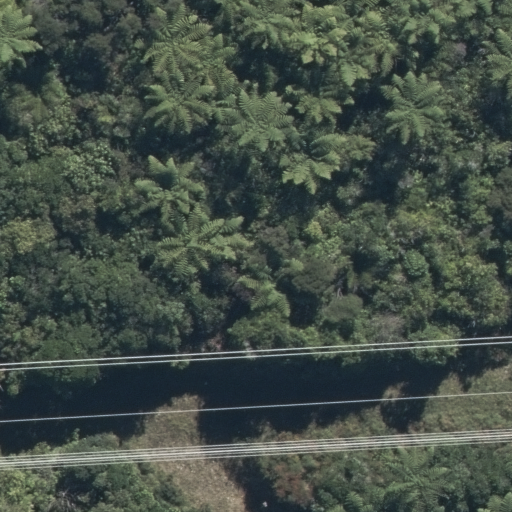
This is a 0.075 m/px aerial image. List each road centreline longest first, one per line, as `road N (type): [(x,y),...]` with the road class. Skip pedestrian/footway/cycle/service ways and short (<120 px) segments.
road 1 (track): [(98,405),(174,391),(511,386)]
road 2 (track): [(233,511),(139,423),(98,405),(38,404),(0,418)]
